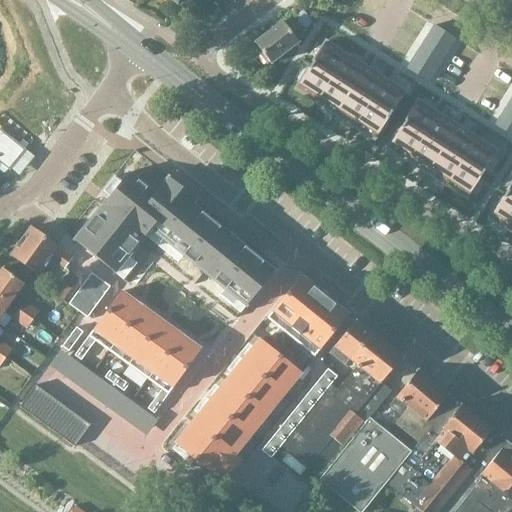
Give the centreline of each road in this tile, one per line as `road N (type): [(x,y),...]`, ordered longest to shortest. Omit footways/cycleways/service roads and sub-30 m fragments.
road 1 (tertiary): [(511,334),(137,47)]
road 2 (unclassified): [(511,257),(196,55),(269,0)]
road 3 (residential): [(42,375),(146,450),(301,247)]
road 4 (residential): [(511,411),(301,247)]
road 5 (residential): [(301,247),(102,96)]
road 6 (residential): [(0,205),(30,194),(102,96)]
